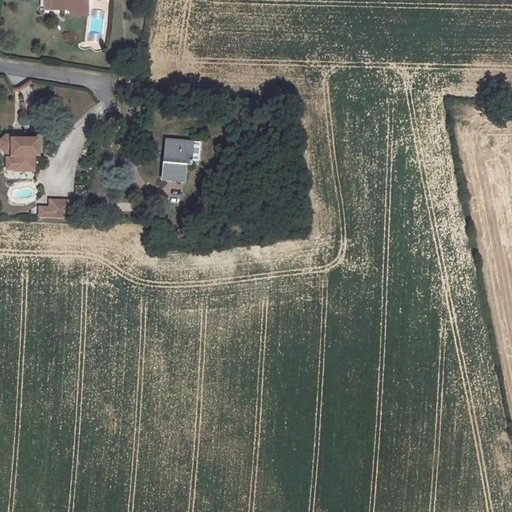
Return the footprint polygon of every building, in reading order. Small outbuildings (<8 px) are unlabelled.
[(51,0),(43,0),(44,9),(51,9),(51,0)] [(81,0),(51,0),(51,9),(69,9),(69,15),(82,15),(81,0)] [(137,76),(134,76),(133,86),(120,86),(120,94),(130,95),(134,92),(137,76)] [(37,139),(10,139),(10,157),(13,157),(13,171),(33,171),(33,156),(37,155),(37,139)] [(163,156),(161,180),(183,181),(184,164),(190,165),(192,142),(169,140),(168,157),(163,156)]
